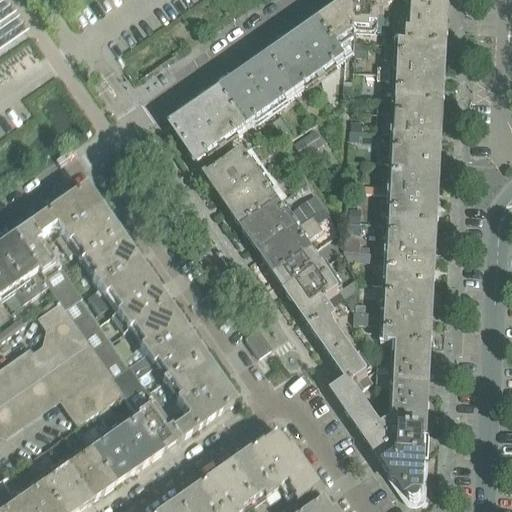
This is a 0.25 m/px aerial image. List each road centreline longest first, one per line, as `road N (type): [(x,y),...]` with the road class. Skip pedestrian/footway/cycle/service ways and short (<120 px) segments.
road 1 (residential): [(0,224),(314,0)]
road 2 (tertiary): [(484,511),(499,226),(511,204)]
road 3 (residential): [(270,415),(127,210),(171,179)]
road 4 (residential): [(270,415),(130,511)]
road 5 (residential): [(363,511),(293,412),(282,407),(270,415)]
